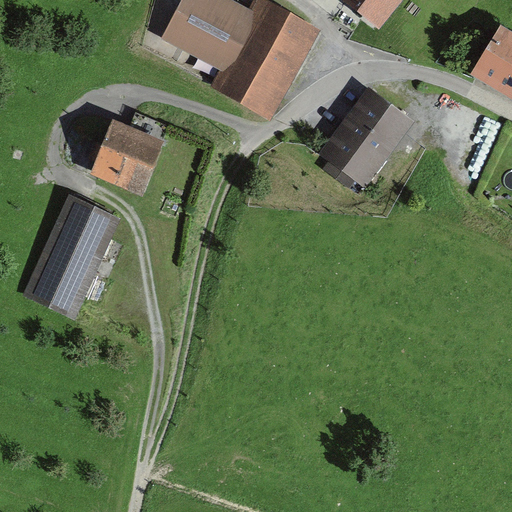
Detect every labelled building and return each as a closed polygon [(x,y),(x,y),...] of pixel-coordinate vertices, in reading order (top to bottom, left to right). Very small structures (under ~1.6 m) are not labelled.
[(270,125),(318,36),(258,4),(250,18),(217,0),(184,0),(159,47),(218,79),(210,93),(270,125)] [(348,0),(384,26),(403,0),(348,0)] [(469,75),(511,101),(511,36),(498,29),(469,75)] [(370,195),(418,129),(372,95),(368,100),(360,94),(351,105),(356,109),(318,160),(334,172),(328,180),(348,195),(356,184),(370,195)] [(154,184),(169,146),(163,143),(168,131),(136,119),(132,129),(114,122),(90,180),(146,203),(154,184)] [(200,167),(178,158),(173,170),(195,179),(200,167)] [(74,326),(123,221),(65,201),(20,301),(74,326)]
